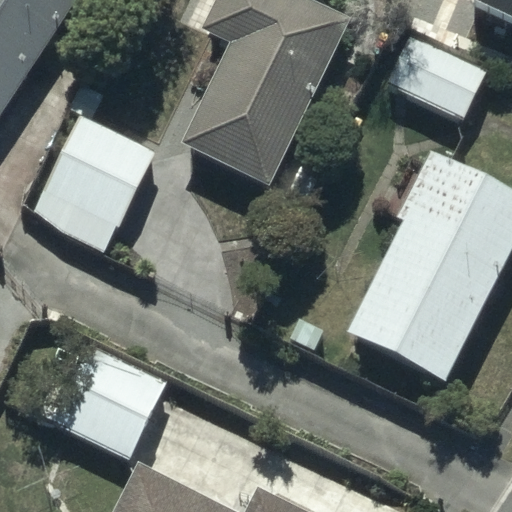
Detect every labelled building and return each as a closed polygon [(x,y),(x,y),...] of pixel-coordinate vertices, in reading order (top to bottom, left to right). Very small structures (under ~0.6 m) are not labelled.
[(0,0),(0,135),(89,0),(0,0)] [(222,0),(201,51),(227,62),(184,164),(272,205),(352,36),(273,0),(222,0)] [(511,0),(482,0),(471,28),(511,48),(511,0)] [(485,82),(412,45),(387,97),(461,133),(485,82)] [(67,120),(79,126),(29,228),(104,267),(157,167),(91,132),(104,109),(80,96),(67,120)] [(511,269),(511,208),(429,166),(393,236),(402,241),(345,353),(444,403),(511,269)] [(71,339),(32,423),(132,470),(171,385),(71,339)] [(257,511),(193,511),(138,484),(124,511),(268,511),(260,508),(257,511)]
